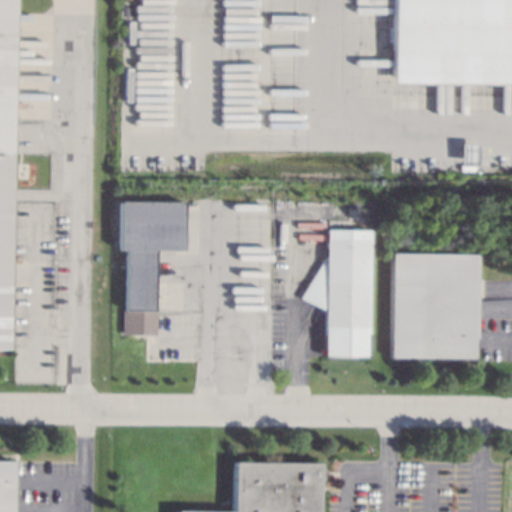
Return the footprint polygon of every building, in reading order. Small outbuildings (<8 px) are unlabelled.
[(9,0),(6,348),(0,347),(0,0),(9,0)] [(511,0),(511,82),(394,82),(394,0),(511,0)] [(501,172),(493,172),(493,169),(488,169),(488,165),(493,165),(493,164),(501,164),(501,172)] [(117,250),(118,200),(182,201),(181,251),(153,251),(152,330),(125,329),(126,250),(117,250)] [(366,356),(323,356),(323,310),(299,297),(323,256),(324,257),(324,229),(367,229),(366,356)] [(389,254),(473,256),(471,359),(388,358),(389,254)] [(11,511),(0,511),(0,459),(12,460),(11,511)] [(317,462),(316,511),(174,511),(175,510),(230,511),(231,461),(317,462)]
